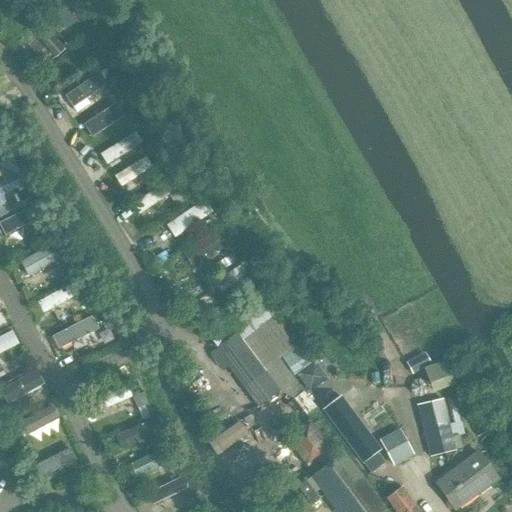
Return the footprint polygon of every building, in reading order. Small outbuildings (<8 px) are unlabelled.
[(32,63),(26,68),(33,75),(38,70),(32,63)] [(106,70),(99,75),(103,81),(110,76),(106,70)] [(6,142),(0,144),(0,156),(11,151),(6,142)] [(166,155),(174,150),(169,142),(161,147),(166,155)] [(12,160),(0,165),(0,172),(4,181),(19,174),(12,160)] [(182,181),(186,187),(194,181),(191,176),(182,181)] [(34,197),(24,202),(28,209),(37,204),(34,197)] [(63,242),(52,248),(56,255),(67,249),(63,242)] [(163,253),(156,257),(160,263),(167,258),(163,253)] [(85,276),(75,281),(79,289),(89,284),(85,276)] [(302,393),(276,361),(290,351),(294,349),(274,319),(279,316),(263,295),(206,337),(217,350),(235,337),(277,393),(292,400),(302,393)] [(108,312),(99,317),(103,325),(112,320),(108,312)] [(215,352),(209,356),(220,372),(226,367),(257,409),(277,393),(235,337),(217,350),(215,352)] [(310,362),(299,346),(294,349),(290,351),(301,368),(310,362)] [(188,360),(180,365),(184,371),(192,366),(188,360)] [(446,362),(425,370),(429,384),(451,376),(446,362)] [(313,363),(296,376),(308,392),(325,379),(313,363)] [(193,366),(183,373),(189,381),(199,375),(193,366)] [(314,408),(302,393),(292,400),(305,416),(314,408)] [(142,395),(132,400),(136,408),(146,403),(142,395)] [(380,450),(339,396),(321,410),(361,464),(380,450)] [(428,457),(453,451),(447,427),(441,403),(416,409),(428,457)] [(217,420),(209,426),(218,437),(225,432),(217,420)] [(308,471),(332,453),(309,422),(285,440),(308,471)] [(452,426),(447,427),(453,451),(461,449),(457,437),(462,436),(459,424),(458,425),(452,426)] [(168,426),(160,431),(166,443),(174,438),(168,426)] [(392,469),(413,457),(400,432),(379,444),(392,469)] [(225,454),(219,457),(222,462),(228,459),(225,454)] [(454,511),(496,481),(476,455),(434,485),(454,511)] [(333,511),(382,511),(342,457),(310,481),(333,511)] [(229,461),(222,465),(227,472),(234,468),(229,461)] [(234,469),(227,473),(233,483),(239,479),(234,469)] [(244,476),(235,482),(240,489),(249,483),(244,476)] [(304,481),(296,487),(310,506),(318,500),(304,481)] [(392,511),(415,511),(399,490),(384,501),(392,511)] [(190,501),(185,505),(190,511),(195,508),(190,501)]
